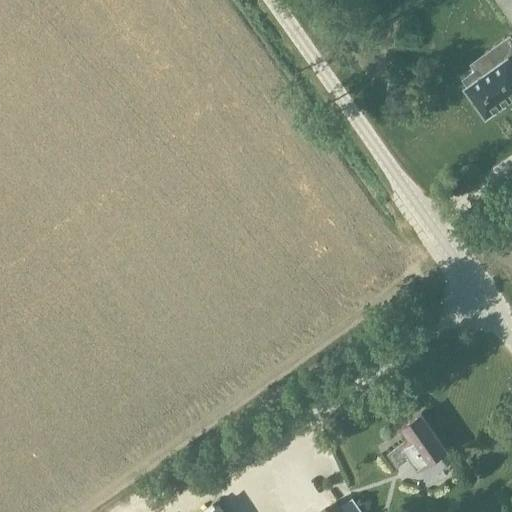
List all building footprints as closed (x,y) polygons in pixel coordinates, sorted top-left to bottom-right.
[(511,0),(497,0),(511,20),(511,0)] [(468,86),(464,88),(485,117),(511,98),(511,65),(511,64),(511,40),(509,37),(487,53),(496,66),(480,77),(476,71),(463,79),(468,86)] [(403,316),(397,320),(401,325),(407,321),(403,316)] [(418,469),(446,450),(420,413),(400,427),(409,439),(388,454),(396,466),(409,457),(418,469)] [(222,511),(218,505),(215,506),(212,502),(198,511),(222,511)] [(342,511),(335,502),(320,511),(342,511)]
